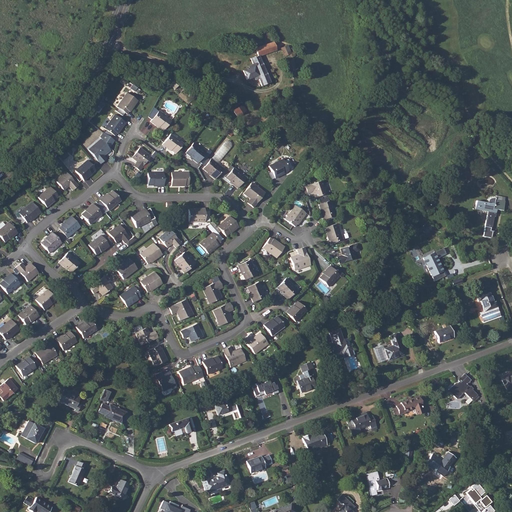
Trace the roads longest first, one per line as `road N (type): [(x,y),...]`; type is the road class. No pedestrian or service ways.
road 1 (residential): [(156,477),(511,342)]
road 2 (residential): [(155,308),(177,353),(189,356),(245,324),(221,264),(249,229)]
road 3 (secondary): [(0,174),(73,103),(122,0)]
road 4 (residential): [(114,176),(142,197),(223,198),(249,229)]
